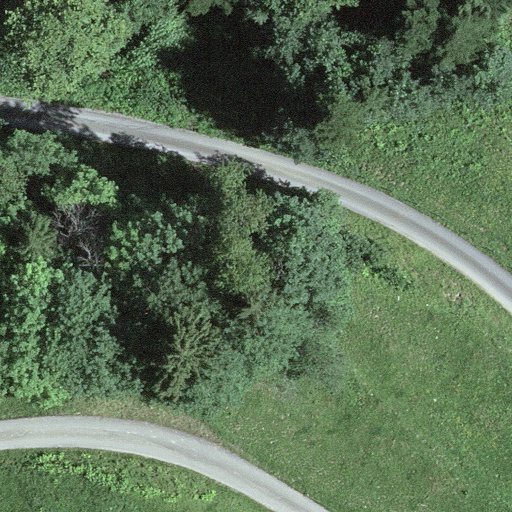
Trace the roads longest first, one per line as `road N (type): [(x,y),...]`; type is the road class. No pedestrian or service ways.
road 1 (track): [(0,118),(324,186),(452,256),(511,314)]
road 2 (track): [(303,511),(211,457),(118,438),(0,439)]
